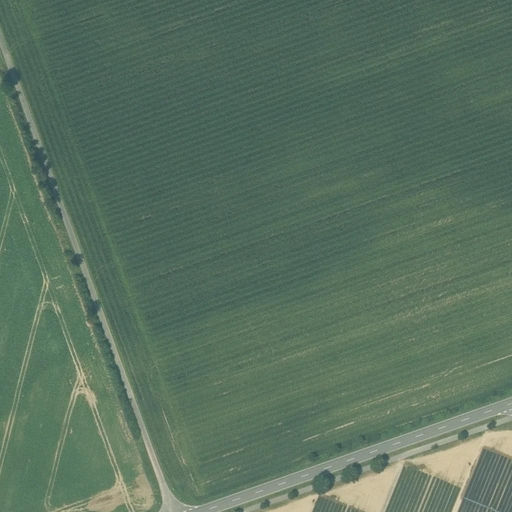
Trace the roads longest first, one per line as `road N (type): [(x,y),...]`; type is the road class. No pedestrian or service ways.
road 1 (track): [(0,33),(173,511)]
road 2 (tertiary): [(203,511),(511,403)]
